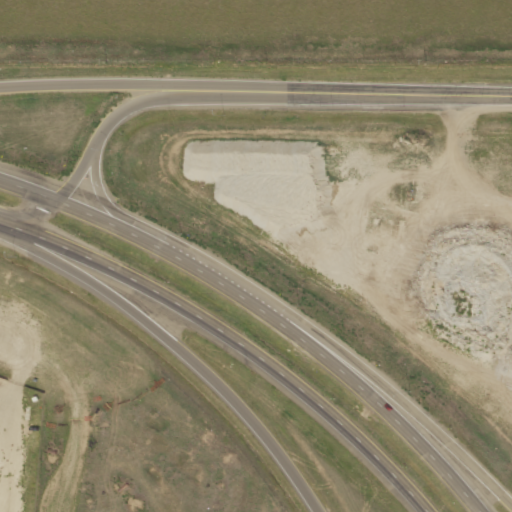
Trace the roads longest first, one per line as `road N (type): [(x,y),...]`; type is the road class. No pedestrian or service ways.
road 1 (trunk): [(481,511),(356,381),(262,308),(169,252),(0,180)]
road 2 (trunk): [(0,224),(67,247),(198,315),(326,410),(427,511)]
road 3 (trunk): [(0,233),(90,281),(174,347),(256,427),(317,511)]
road 4 (tertiary): [(511,96),(182,91)]
road 5 (trunk): [(511,500),(411,407),(262,308)]
road 6 (trunk): [(0,207),(35,213),(59,200),(117,114),(182,91)]
road 7 (trunk): [(182,91),(0,89)]
